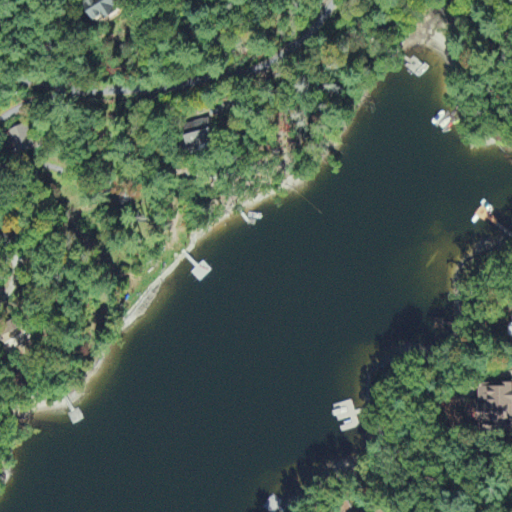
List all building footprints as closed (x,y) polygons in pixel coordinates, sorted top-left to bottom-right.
[(91,25),(102,19),(104,22),(122,13),(114,0),(86,0),(80,3),(91,25)] [(190,153),(215,147),(209,120),(183,127),(190,153)] [(15,158),(35,154),(29,127),(9,132),(15,158)] [(28,344),(19,321),(0,329),(0,331),(9,352),(28,344)] [(511,384),(478,385),(478,422),(511,422),(511,384)]
